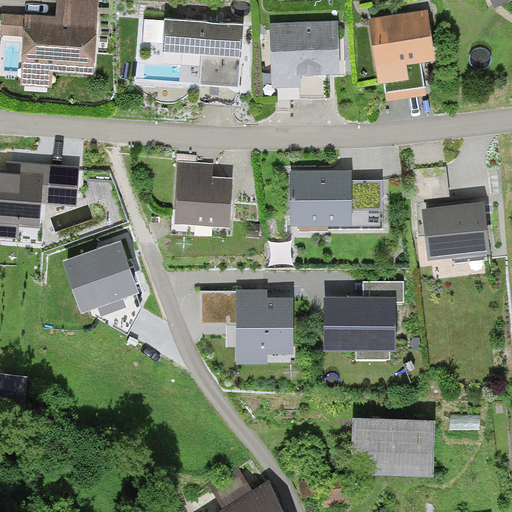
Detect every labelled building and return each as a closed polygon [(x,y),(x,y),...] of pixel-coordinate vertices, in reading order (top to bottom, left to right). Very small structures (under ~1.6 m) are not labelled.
[(45,62),(86,62),(85,0),(53,0),(53,14),(19,14),(20,31),(20,79),(45,79),(45,62)] [(421,13),(367,21),(376,77),(400,73),(398,55),(427,50),(421,13)] [(0,31),(20,31),(19,14),(0,14),(0,31)] [(236,18),(159,14),(157,44),(199,47),(197,79),(233,81),(236,18)] [(327,23),(267,25),(269,79),(296,78),(296,65),(328,64),(327,23)] [(0,159),(0,228),(23,229),(23,215),(45,215),(45,196),(84,197),(84,161),(0,159)] [(446,163),(412,168),(417,199),(451,195),(446,163)] [(346,174),(290,174),(291,220),(346,220),(346,174)] [(221,216),(224,181),(177,178),(175,212),(221,216)] [(481,199),(420,204),(425,255),(486,249),(481,199)] [(105,309),(147,296),(127,233),(68,251),(84,302),(101,297),(105,309)] [(279,348),(280,295),(215,294),(214,317),(231,318),(231,347),(279,348)] [(388,345),(388,300),(327,300),(327,345),(388,345)] [(428,415),(351,413),(349,463),(426,465),(428,415)] [(346,471),(316,477),(322,506),(352,500),(346,471)] [(223,510),(252,493),(243,479),(214,496),(223,510)] [(223,510),(220,511),(279,511),(264,486),(252,493),(223,510)]
